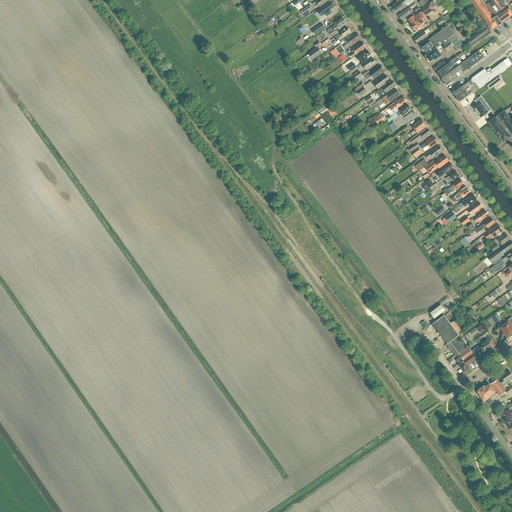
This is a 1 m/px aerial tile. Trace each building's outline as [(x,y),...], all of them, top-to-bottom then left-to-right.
[(414,1),(412,0),(400,0),(390,8),(395,14),(401,10),(401,11),(408,6),(407,6),(414,1)] [(470,0),(492,30),(498,26),(498,27),(503,23),(502,22),(511,15),(511,11),(509,7),(508,8),(501,0),(470,0)] [(331,2),(318,11),(322,16),(325,14),(327,16),(332,13),(330,10),(334,7),(331,2)] [(309,3),(300,10),(303,14),(312,7),(309,3)] [(412,25),(413,26),(412,27),(414,29),(415,29),(416,29),(418,31),(422,28),(420,26),(427,21),(423,16),(425,15),(425,16),(434,10),(429,4),(419,11),(420,13),(415,16),(415,15),(409,20),(413,25),(412,25)] [(399,16),(402,20),(413,12),(410,7),(399,16)] [(464,12),(468,18),(475,13),(470,8),(464,12)] [(327,31),(329,33),(328,33),(330,35),(339,29),(340,29),(346,24),(347,23),(343,17),(335,23),(336,24),(335,26),(334,25),(331,28),(327,31)] [(437,22),(440,26),(446,21),(443,17),(437,22)] [(315,35),(325,28),(322,23),(312,31),(315,35)] [(442,47),(440,45),(432,51),(431,49),(442,41),(445,46),(443,47),(447,52),(454,47),(457,51),(464,46),(448,25),(421,46),(427,55),(425,56),(430,62),(435,59),(436,61),(442,56),(441,55),(441,54),(440,52),(441,51),(439,50),(442,47)] [(344,37),(351,32),(347,27),(340,32),(342,34),(338,37),(340,40),(344,37)] [(470,46),(489,32),(485,27),(466,41),(470,46)] [(422,40),(428,36),(426,34),(430,31),(428,29),(414,39),(415,40),(416,42),(417,43),(422,40)] [(357,33),(353,37),(352,35),(346,40),(350,46),(361,38),(357,33)] [(353,49),(354,51),(350,55),(352,58),(363,50),(363,49),(366,47),(366,46),(366,45),(365,44),(363,43),(359,46),(358,46),(353,49)] [(329,52),(335,59),(341,55),(340,55),(345,51),(341,45),(333,50),(333,49),(329,52)] [(323,53),(318,47),(308,54),(313,60),(323,53)] [(363,51),(356,56),(361,62),(371,55),(367,50),(364,52),(363,51)] [(464,73),(463,73),(474,65),(484,58),(479,51),(460,65),(463,69),(456,74),(459,77),(464,73)] [(347,59),(343,54),(337,59),(341,64),(347,59)] [(455,68),(461,63),(457,57),(437,72),(442,77),(450,71),(449,70),(454,66),(455,68)] [(370,61),(369,59),(362,64),(366,70),(377,63),(373,58),(370,61)] [(480,89),(508,68),(511,64),(507,58),(504,61),(488,73),(485,69),(472,78),(471,80),(474,83),(475,82),(480,89)] [(437,71),(448,63),(446,61),(445,62),(444,61),(439,64),(439,65),(435,68),(437,71)] [(354,63),(348,67),(351,72),(357,67),(354,63)] [(372,77),(374,79),(381,73),(384,70),(380,65),(370,73),(368,71),(362,76),(366,81),(372,77)] [(447,85),(459,77),(456,74),(463,69),(460,65),(442,78),(447,85)] [(360,71),(354,75),(357,80),(363,75),(360,71)] [(377,83),(375,84),(378,89),(386,83),(385,82),(389,79),(385,74),(376,81),(377,83)] [(386,93),(396,86),(392,80),(376,92),(379,96),(385,92),(386,93)] [(474,93),(480,89),(475,82),(474,83),(471,80),(464,85),(455,92),(455,91),(453,92),(453,93),(460,102),(470,95),(470,94),(473,92),(474,93)] [(364,87),(357,93),(360,97),(367,92),(364,87)] [(396,98),(400,95),(396,89),(386,96),(382,99),(376,103),(379,107),(384,103),(386,105),(390,102),(391,102),(396,98)] [(376,102),(370,95),(365,99),(370,106),(376,102)] [(400,99),(389,107),(392,111),(398,106),(399,107),(403,104),(402,104),(406,101),(404,97),(401,100),(400,99)] [(476,105),(472,108),(480,118),(486,113),(487,113),(479,103),(483,101),(480,98),(474,102),(476,105)] [(330,107),(328,104),(322,110),(328,118),(330,116),(335,113),(331,107),(330,107)] [(411,110),(407,105),(397,113),(398,115),(399,116),(401,115),(403,116),(411,110)] [(511,138),(511,137),(511,136),(511,120),(505,111),(490,123),(504,142),(510,138),(511,138)] [(398,115),(397,113),(387,120),(389,122),(398,115)] [(385,121),(380,114),(374,118),(379,125),(385,121)] [(293,115),(285,122),(289,127),(297,120),(293,115)] [(322,118),(312,125),(316,130),(326,123),(322,118)] [(424,123),(422,119),(412,126),(415,130),(424,123)] [(427,126),(424,123),(415,130),(418,133),(427,126)] [(428,128),(420,134),(420,133),(410,140),(413,144),(422,137),(424,139),(428,136),(427,136),(431,133),(428,128)] [(429,139),(425,142),(426,143),(421,147),(423,149),(428,145),(430,148),(438,142),(434,137),(430,140),(429,139)] [(417,143),(409,149),(411,152),(415,149),(420,146),(417,143)] [(439,146),(433,151),(432,150),(425,155),(428,160),(432,157),(433,158),(440,153),(439,153),(443,150),(439,146)] [(418,147),(411,152),(415,157),(422,152),(418,147)] [(435,162),(434,161),(429,165),(425,167),(428,170),(430,174),(439,167),(439,168),(449,161),(445,156),(442,158),(442,157),(435,162)] [(422,169),(423,169),(425,167),(429,165),(425,159),(418,164),(422,169)] [(454,167),(450,162),(443,167),(443,168),(436,173),(439,177),(444,173),(444,174),(447,172),(454,167)] [(459,176),(456,171),(449,176),(450,176),(446,179),(448,182),(451,179),(453,181),(457,178),(456,178),(459,176)] [(441,196),(445,201),(450,198),(447,195),(455,189),(456,190),(460,187),(464,183),(461,179),(457,182),(457,181),(452,185),(453,185),(447,190),(446,188),(444,191),(445,193),(441,196)] [(434,185),(430,180),(425,183),(426,185),(423,187),(425,191),(429,188),(429,189),(434,185)] [(441,180),(433,186),(437,191),(445,185),(441,180)] [(460,193),(455,196),(457,199),(462,196),(463,198),(466,196),(466,195),(470,192),(466,186),(459,192),(460,193)] [(465,206),(469,203),(470,205),(474,202),(473,202),(477,199),(475,197),(475,196),(474,195),(473,194),(466,199),(466,198),(462,202),(465,206)] [(471,214),(475,211),(476,213),(479,210),(483,207),(481,205),(481,204),(480,203),(479,202),(472,208),(473,208),(468,211),(471,214)] [(438,216),(446,211),(442,205),(434,211),(438,216)] [(460,220),(469,214),(467,210),(457,216),(460,220)] [(485,210),(478,215),(479,216),(474,219),(476,222),(481,219),(482,220),(489,215),(487,213),(487,212),(486,211),(485,211),(485,210)] [(453,212),(445,218),(449,223),(457,217),(453,212)] [(463,225),(470,220),(467,216),(460,221),(463,225)] [(492,218),(484,224),(482,225),(474,230),(477,234),(473,237),(475,240),(483,234),(480,231),(487,227),(488,228),(495,223),(492,218)] [(499,225),(490,231),(491,233),(490,234),(489,233),(485,236),(487,239),(491,236),(491,237),(493,236),(494,237),(503,231),(499,225)] [(502,237),(502,236),(497,239),(502,246),(511,240),(506,234),(502,237)] [(466,248),(471,244),(465,237),(460,240),(466,248)] [(498,250),(488,257),(492,263),(503,256),(502,254),(505,252),(505,253),(511,247),(511,241),(498,250)] [(497,244),(491,248),(494,252),(500,247),(497,244)] [(507,256),(491,268),(495,272),(496,271),(497,272),(507,265),(505,263),(510,259),(511,261),(511,252),(507,256)] [(494,298),(499,295),(496,290),(490,294),(494,298)] [(501,297),(497,300),(501,306),(505,303),(501,297)] [(430,313),(434,318),(445,310),(441,305),(430,313)] [(444,315),(432,324),(447,344),(455,355),(458,353),(467,346),(459,335),(463,332),(455,321),(451,324),(444,315)] [(507,336),(508,336),(509,337),(511,334),(511,333),(511,332),(511,317),(504,323),(505,325),(501,328),(507,336)] [(489,328),(494,324),(490,319),(485,323),(489,328)] [(429,325),(425,321),(421,324),(424,329),(429,325)] [(482,345),(483,346),(488,352),(494,348),(491,344),(494,342),(489,336),(485,339),(487,341),(482,345)] [(461,357),(456,361),(459,364),(464,372),(465,372),(466,372),(467,371),(467,370),(470,368),(468,365),(477,359),(467,346),(458,353),(460,357),(461,357)] [(488,352),(483,346),(480,348),(479,346),(472,351),(480,361),(485,358),(483,356),(488,352)] [(503,387),(504,386),(510,382),(509,381),(511,378),(511,374),(509,370),(501,376),(502,379),(501,380),(501,381),(500,382),(503,387)] [(498,380),(491,384),(500,396),(502,398),(506,395),(504,393),(506,392),(498,380)] [(489,383),(480,391),(479,391),(478,391),(478,392),(478,393),(478,394),(479,394),(488,405),(493,401),(492,400),(494,399),(491,395),(495,391),(489,383)] [(511,413),(509,409),(501,414),(504,418),(503,419),(510,429),(511,427),(511,415),(511,414),(511,413)]
